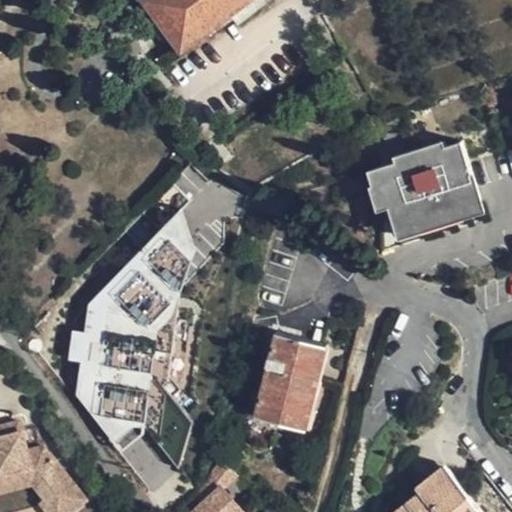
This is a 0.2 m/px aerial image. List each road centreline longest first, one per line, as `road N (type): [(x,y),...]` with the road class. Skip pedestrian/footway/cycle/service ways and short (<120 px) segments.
road 1 (residential): [(380,288),(459,307),(471,323),(478,338),(469,417),(511,474)]
road 2 (residential): [(154,511),(0,322)]
road 3 (residential): [(319,511),(380,288)]
road 4 (residential): [(274,186),(351,247),(380,288)]
road 5 (residential): [(380,288),(511,236)]
